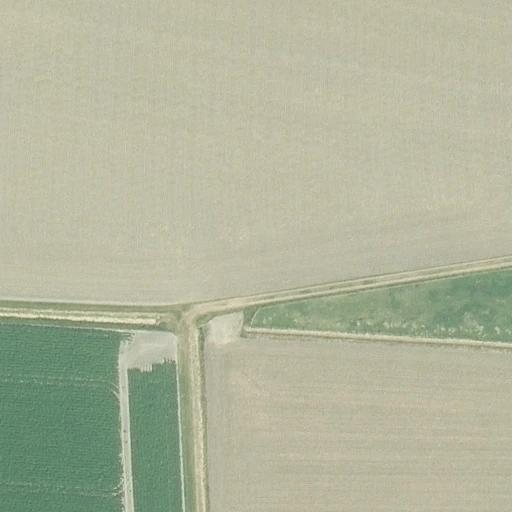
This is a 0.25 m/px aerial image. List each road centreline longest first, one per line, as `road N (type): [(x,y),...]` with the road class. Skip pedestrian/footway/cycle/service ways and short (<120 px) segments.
road 1 (track): [(191,315),(511,263)]
road 2 (track): [(196,511),(191,315)]
road 3 (track): [(191,315),(0,303)]
